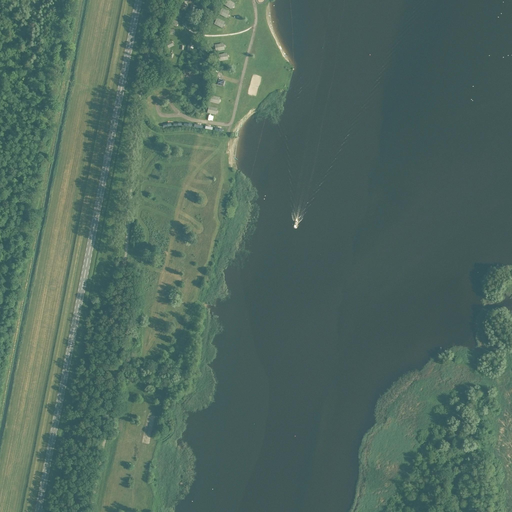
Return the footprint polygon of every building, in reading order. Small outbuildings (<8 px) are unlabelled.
[(224,6),(232,10),(235,4),(227,0),(224,6)] [(220,15),(227,19),(230,13),(223,9),(220,15)] [(214,24),(221,28),(224,22),(217,19),(214,24)] [(210,103),(218,105),(220,98),(212,96),(210,103)] [(207,114),(214,116),(216,109),(209,107),(207,114)]
